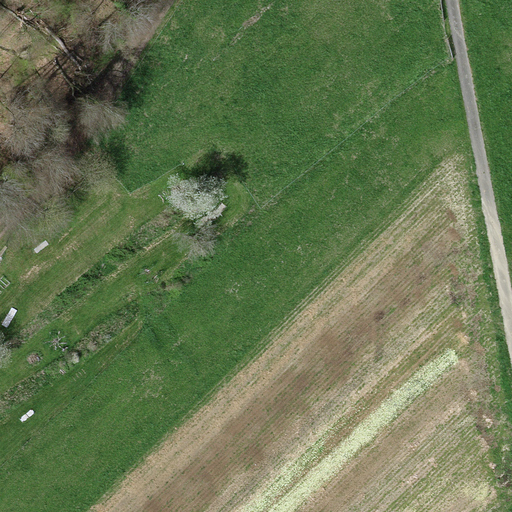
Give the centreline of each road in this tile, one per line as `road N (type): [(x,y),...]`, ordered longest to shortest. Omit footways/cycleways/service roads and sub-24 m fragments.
road 1 (track): [(448,0),(511,343)]
road 2 (track): [(0,218),(160,0)]
